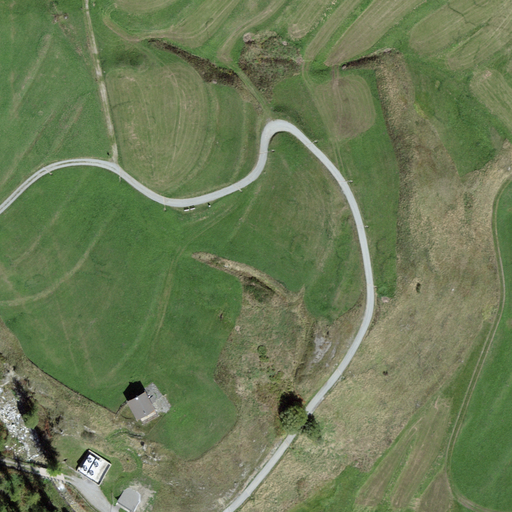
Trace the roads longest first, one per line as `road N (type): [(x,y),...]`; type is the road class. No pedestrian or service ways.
road 1 (track): [(226,511),(343,364),(366,320),(365,252),(341,181),(283,125),(266,133),(256,173),(198,200),(167,201),(115,169),(83,161),(40,172),(0,209)]
road 2 (track): [(112,511),(69,477),(0,459)]
